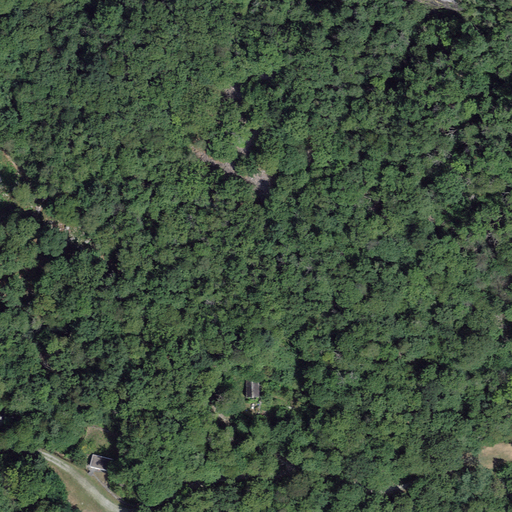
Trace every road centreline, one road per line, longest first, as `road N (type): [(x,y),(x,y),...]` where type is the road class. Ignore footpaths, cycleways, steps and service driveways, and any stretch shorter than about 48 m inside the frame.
road 1 (track): [(508,450),(393,490),(300,471),(215,478),(135,511)]
road 2 (track): [(300,471),(177,425),(139,297),(70,205)]
road 3 (track): [(120,511),(50,459),(21,448),(0,455)]
